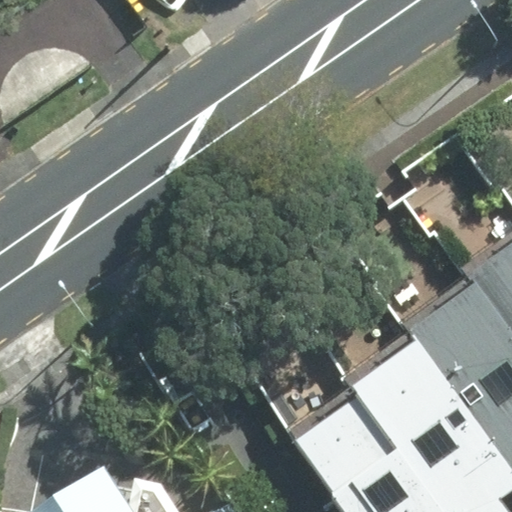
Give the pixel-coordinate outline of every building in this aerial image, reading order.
[(511,237),(483,265),(511,313),(511,237)] [(422,321),(511,471),(511,313),(483,265),(422,321)] [(362,378),(442,511),(511,511),(511,471),(422,321),(362,378)] [(301,434),(348,511),(442,511),(362,378),(301,434)] [(135,511),(112,475),(51,511),(135,511)]
